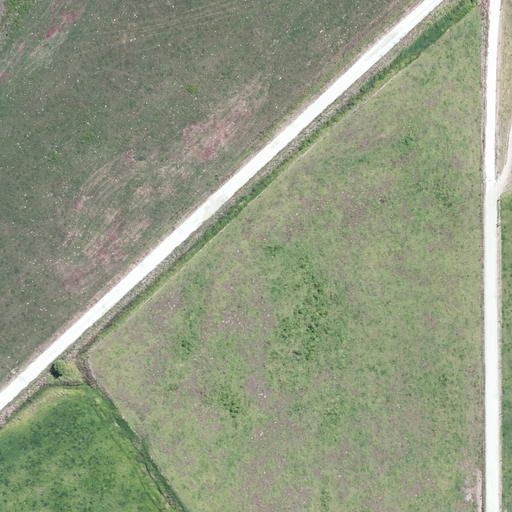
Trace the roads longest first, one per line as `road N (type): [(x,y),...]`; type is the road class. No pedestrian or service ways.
road 1 (track): [(437,0),(0,405)]
road 2 (track): [(493,511),(493,0)]
